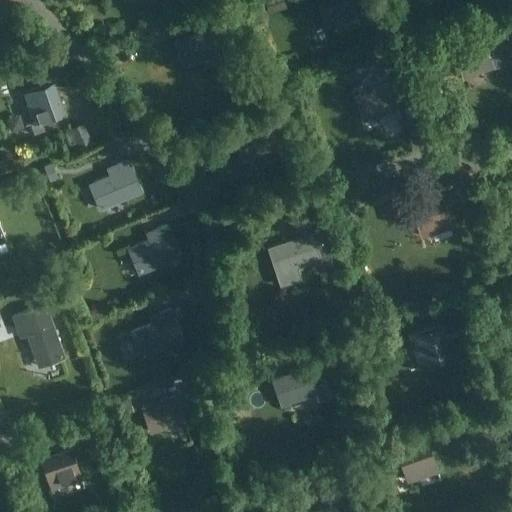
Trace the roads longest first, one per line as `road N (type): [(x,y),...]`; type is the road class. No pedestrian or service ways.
road 1 (residential): [(204,228),(389,169),(465,152),(511,155)]
road 2 (residential): [(22,0),(161,154),(204,228)]
road 3 (residential): [(204,228),(217,511)]
